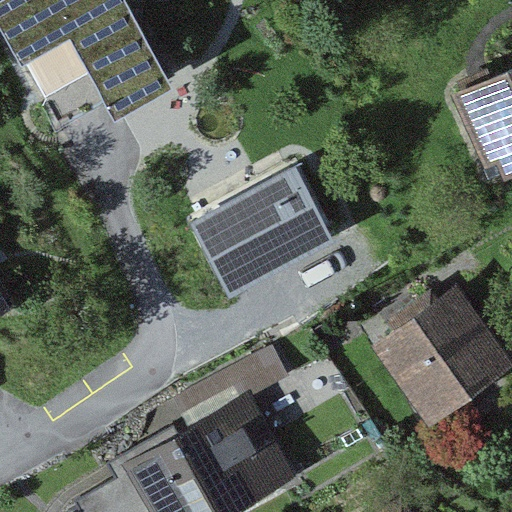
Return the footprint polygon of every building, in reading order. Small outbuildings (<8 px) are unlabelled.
[(70,123),(172,71),(136,0),(0,0),(0,31),(15,61),(34,51),(70,123)] [(511,67),(457,91),(497,183),(511,176),(511,67)] [(342,236),(300,162),(194,221),(236,295),(342,236)] [(0,281),(0,317),(17,306),(0,281)] [(378,341),(432,417),(511,359),(511,350),(459,282),(378,341)] [(140,511),(245,511),(290,488),(243,403),(118,472),(140,511)] [(79,497),(86,511),(128,511),(112,480),(79,497)] [(412,511),(401,494),(373,511),(412,511)]
